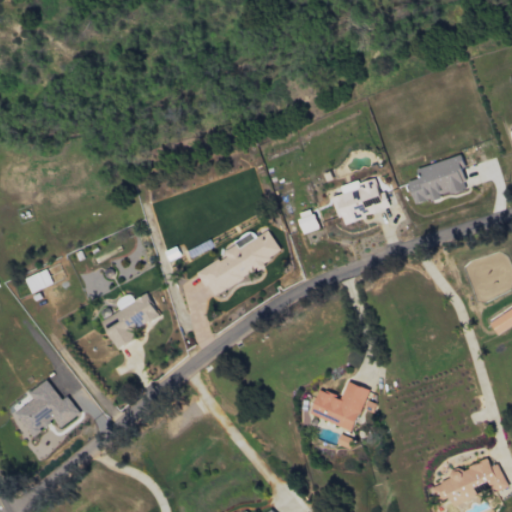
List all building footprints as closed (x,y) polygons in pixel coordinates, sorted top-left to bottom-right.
[(414,204),(430,199),(431,203),(440,200),(439,196),(468,188),(459,156),(416,168),(419,179),(407,182),(414,204)] [(340,186),(342,194),(333,197),(340,224),(389,209),(384,191),(379,193),(374,176),(340,186)] [(303,233),(317,229),(312,209),(297,213),(303,233)] [(211,295),(282,254),(268,230),(255,238),(252,233),(222,251),(225,256),(197,272),(211,295)] [(24,279),(30,293),(52,284),(46,269),(24,279)] [(511,308),(489,323),(496,335),(511,325),(511,308)] [(61,400),(47,380),(29,393),(33,399),(15,413),(32,436),(54,420),(59,428),(79,413),(67,396),(61,400)] [(310,416),(353,431),(367,389),(346,382),(341,397),(319,390),(310,416)] [(507,487),(497,463),(490,466),(487,459),(449,474),(451,479),(431,487),(437,502),(449,497),(452,507),(477,497),(473,487),(487,482),(492,493),(507,487)]
